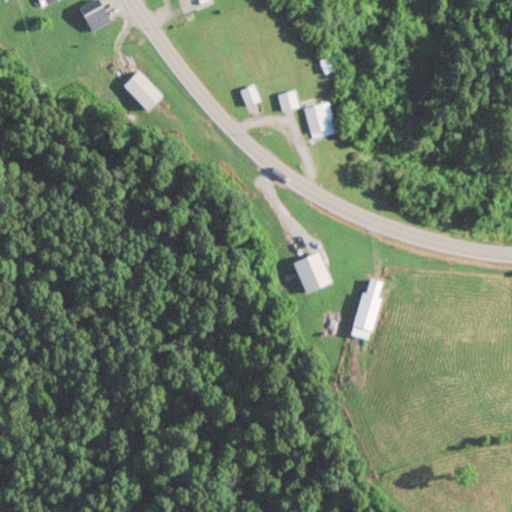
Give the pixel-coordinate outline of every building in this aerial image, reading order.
[(105,1),(84,1),(84,24),(105,24),(105,1)] [(161,94),(137,69),(122,84),(146,109),(161,94)] [(259,98),(252,84),(239,90),(246,105),(259,98)] [(298,105),(294,89),(277,93),(280,110),(298,105)] [(334,132),(328,100),(304,105),(311,137),(334,132)] [(212,163),(239,200),(247,193),(221,157),(212,163)] [(304,292),(330,282),(317,251),(292,261),(304,292)]
